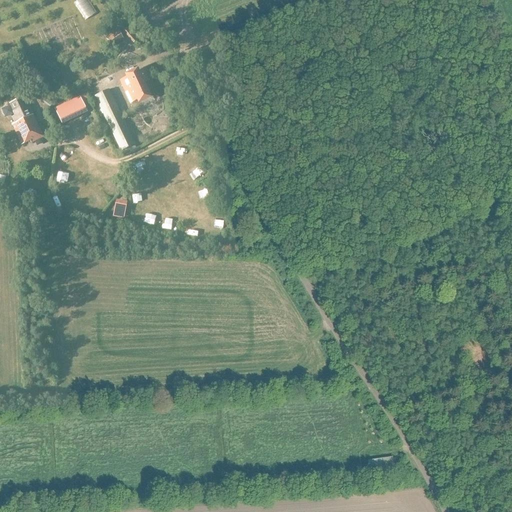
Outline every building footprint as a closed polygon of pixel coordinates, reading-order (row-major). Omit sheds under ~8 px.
[(94,15),(83,0),(76,0),(72,3),(84,21),(94,15)] [(105,38),(111,47),(123,39),(116,30),(105,38)] [(137,105),(151,98),(144,83),(150,81),(144,69),(138,71),(137,68),(123,75),(124,78),(118,81),(129,104),(135,101),(137,105)] [(107,90),(94,96),(120,152),(134,145),(107,90)] [(11,125),(21,145),(29,141),(30,144),(42,138),(23,97),(8,104),(15,117),(12,119),(14,123),(11,125)] [(79,97),(53,109),(61,125),(87,113),(79,97)] [(157,107),(138,108),(138,117),(158,117),(157,107)] [(121,212),(122,202),(115,201),(113,211),(121,212)] [(393,461),(381,463),(384,479),(396,477),(393,461)]
